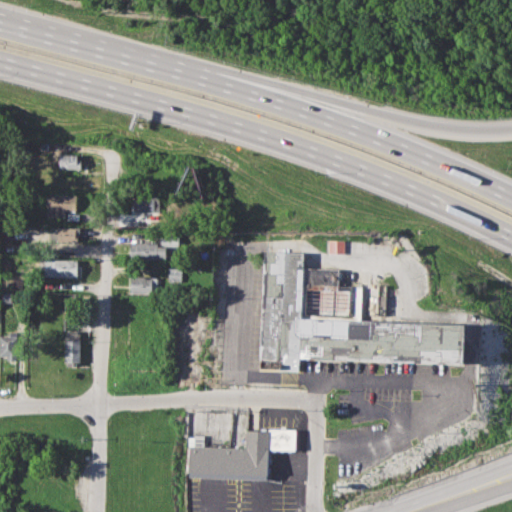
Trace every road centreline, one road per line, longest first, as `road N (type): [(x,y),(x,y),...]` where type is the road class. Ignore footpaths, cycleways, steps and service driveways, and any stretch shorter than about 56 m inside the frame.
road 1 (motorway): [(0,60),(255,129),(511,236)]
road 2 (residential): [(110,153),(97,511)]
road 3 (residential): [(0,407),(199,396),(309,404)]
road 4 (motorway): [(287,105),(0,23)]
road 5 (motorway): [(511,195),(287,105)]
road 6 (motorway): [(511,126),(474,129),(381,111),(287,105)]
